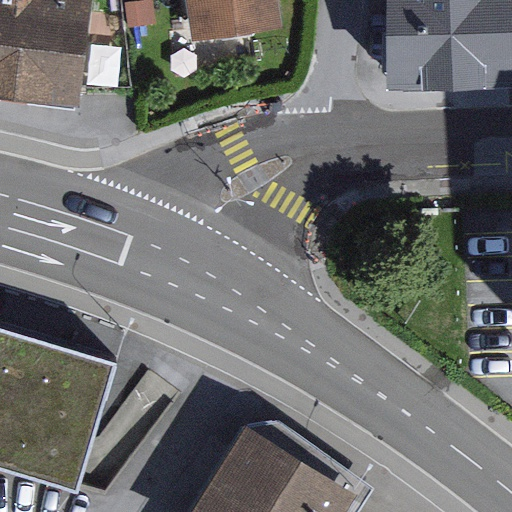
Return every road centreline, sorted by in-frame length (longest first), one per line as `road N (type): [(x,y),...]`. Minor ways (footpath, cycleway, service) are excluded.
road 1 (primary): [(511,488),(443,426),(253,297),(175,257)]
road 2 (residential): [(175,257),(266,177),(327,149)]
road 3 (residential): [(327,149),(511,141)]
road 4 (primary): [(175,257),(0,205)]
road 5 (residential): [(327,149),(344,0)]
